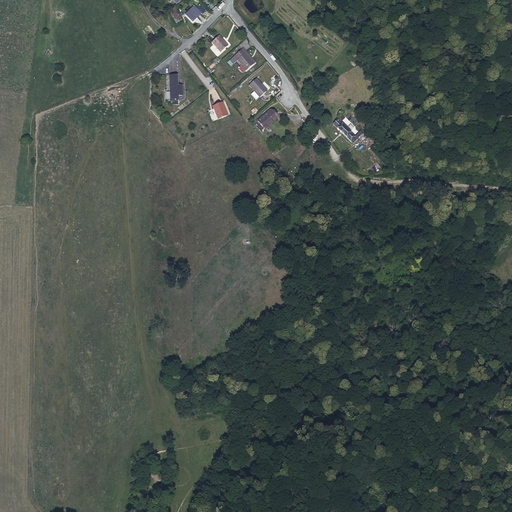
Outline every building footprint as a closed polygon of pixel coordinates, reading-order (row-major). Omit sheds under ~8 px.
[(185,14),(192,22),(201,13),(202,14),(206,11),(201,5),(197,9),(194,6),(185,14)] [(181,20),(174,9),(169,12),(176,23),(181,20)] [(228,46),(219,36),(212,43),(220,52),(228,46)] [(254,64),(245,54),(246,53),(242,49),(230,60),(233,63),(237,60),(241,64),(239,68),(242,72),(246,70),(246,71),(254,64)] [(255,63),(246,53),(245,54),(254,64),(255,63)] [(182,95),(182,85),(178,85),(177,75),(169,75),(170,101),(178,100),(178,95),(182,95)] [(267,91),(256,79),(249,86),(260,97),(267,91)] [(228,115),(223,102),(213,106),(218,119),(228,115)] [(262,132),(278,118),(270,110),(254,124),(262,132)] [(357,138),(337,120),(333,124),(353,143),(357,138)]
